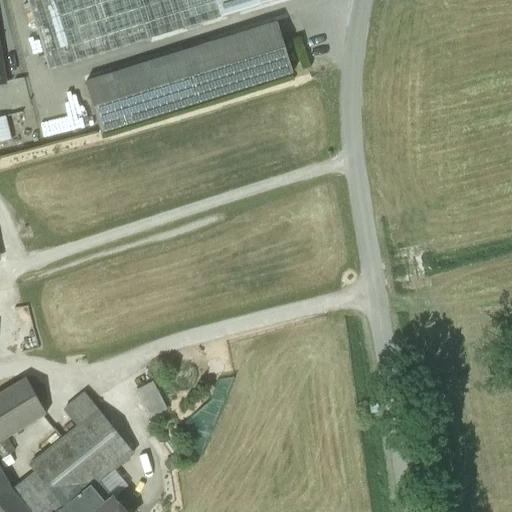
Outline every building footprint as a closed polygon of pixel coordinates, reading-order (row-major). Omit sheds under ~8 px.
[(26,0),(49,71),(221,17),(215,0),(26,0)] [(215,0),(221,17),(276,0),(215,0)] [(276,23),(85,83),(100,133),(292,74),(276,23)] [(3,114),(0,115),(0,140),(10,138),(3,114)] [(0,394),(0,441),(47,413),(27,378),(0,394)] [(147,418),(164,409),(150,380),(133,388),(147,418)] [(84,393),(63,410),(77,427),(98,411),(84,393)] [(133,453),(98,411),(77,427),(62,439),(97,482),(133,453)] [(56,432),(45,441),(51,448),(29,466),(34,473),(0,496),(0,511),(95,511),(111,499),(97,482),(62,439),(56,432)] [(111,499),(95,511),(123,511),(112,498),(111,499)]
